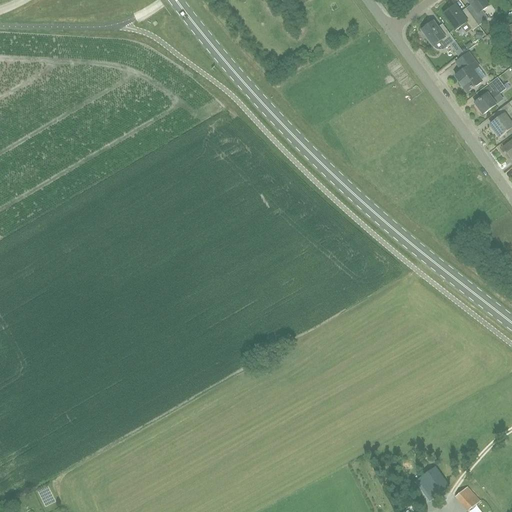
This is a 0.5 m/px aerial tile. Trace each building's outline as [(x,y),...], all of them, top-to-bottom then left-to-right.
[(466,0),(471,6),(477,14),(472,17),(479,27),(480,27),(488,20),(482,12),(489,8),(482,0),(466,0)] [(467,24),(473,32),(479,27),(472,17),(471,16),(465,21),(455,7),(443,16),(455,32),(467,24)] [(507,23),(511,18),(511,11),(503,19),(507,23)] [(445,51),(448,49),(455,43),(447,32),(443,35),(433,23),(422,32),(433,48),(435,50),(436,51),(438,52),(441,52),(443,52),(445,51)] [(466,47),(473,39),(466,33),(459,41),(466,47)] [(468,95),(482,84),(474,72),(479,68),(470,55),(457,64),(463,73),(456,78),(468,95)] [(492,102),(510,88),(507,84),(504,87),(498,79),(483,91),(487,96),(476,105),(484,117),(497,107),(492,102)] [(511,121),(511,102),(500,112),(504,117),(492,127),(501,139),(511,130),(511,125),(510,123),(511,121)] [(431,503),(450,489),(436,469),(416,483),(426,496),(431,503)] [(468,511),(470,511),(481,503),(468,488),(456,499),(468,511)]
